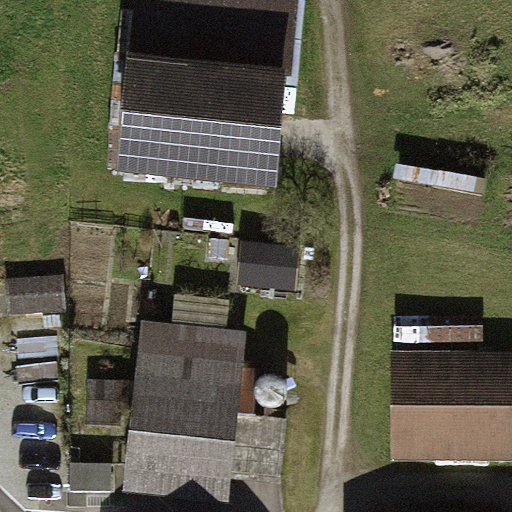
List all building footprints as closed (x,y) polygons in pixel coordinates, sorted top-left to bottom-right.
[(145,0),(126,189),(285,205),(306,0),(145,0)] [(17,53),(0,55),(0,82),(21,79),(17,53)] [(403,165),(399,215),(485,222),(489,173),(403,165)] [(31,202),(0,206),(0,221),(3,240),(36,235),(31,202)] [(246,244),(244,287),(303,288),(304,246),(246,244)] [(68,289),(12,294),(15,331),(71,326),(68,289)] [(146,342),(127,511),(129,511),(236,511),(253,353),(236,351),(239,318),(182,312),(178,345),(146,342)] [(511,359),(397,358),(396,464),(511,465),(511,359)] [(128,393),(93,394),(95,446),(130,445),(128,393)]
